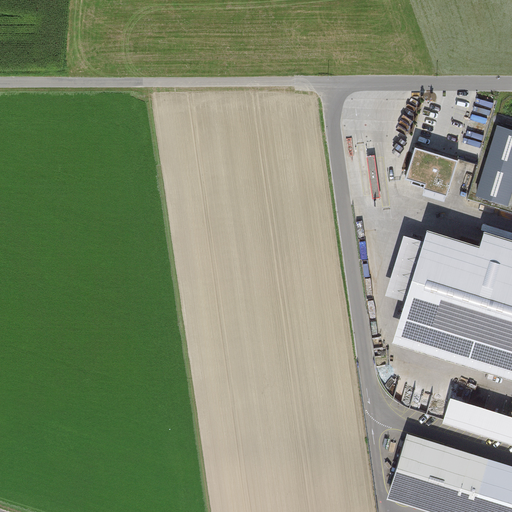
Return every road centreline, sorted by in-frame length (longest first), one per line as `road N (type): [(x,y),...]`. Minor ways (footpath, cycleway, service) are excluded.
road 1 (residential): [(511,455),(383,415),(373,399),(328,82)]
road 2 (unclassified): [(0,82),(299,82)]
road 3 (residential): [(328,82),(511,83)]
